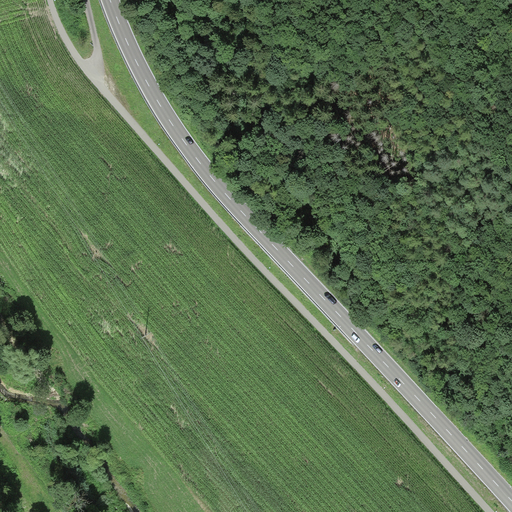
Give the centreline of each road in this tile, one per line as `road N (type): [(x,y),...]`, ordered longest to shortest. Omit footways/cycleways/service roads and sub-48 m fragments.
road 1 (secondary): [(110,0),(167,116),(227,196),(511,500)]
road 2 (track): [(166,0),(223,111),(264,166),(310,201)]
